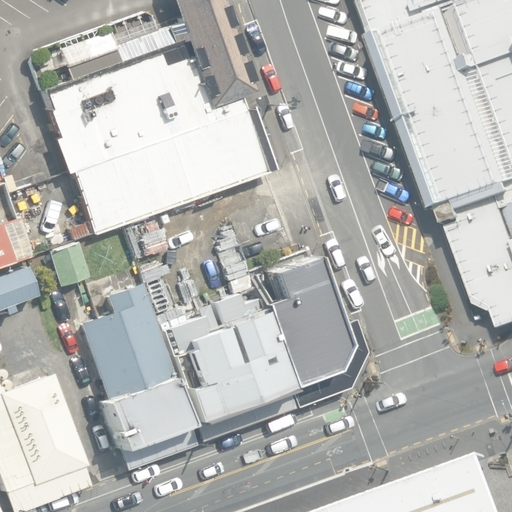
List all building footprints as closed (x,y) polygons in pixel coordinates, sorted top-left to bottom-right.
[(70,240),(268,167),(245,107),(240,109),(235,95),(248,90),(236,55),(218,0),(163,0),(177,36),(117,58),(110,39),(58,58),(66,80),(35,91),(52,137),(47,139),(60,176),(65,174),(83,222),(65,228),(70,240)] [(511,0),(365,0),(358,3),(351,5),(358,27),(367,24),(430,211),(436,209),(443,226),(447,225),(461,267),(475,305),(488,311),(491,312),(497,329),(511,323),(511,0)] [(0,222),(0,266),(10,263),(9,259),(23,254),(12,218),(0,222)] [(43,252),(57,287),(85,277),(71,241),(43,252)] [(255,304),(257,311),(286,387),(292,405),(293,407),(345,389),(347,384),(354,367),(361,351),(350,319),(338,323),(334,324),(310,255),(264,271),(274,297),(255,304)] [(0,272),(0,312),(0,313),(9,309),(6,303),(29,294),(18,266),(0,272)] [(119,466),(121,470),(191,445),(189,441),(133,283),(102,295),(108,311),(75,323),(103,400),(96,402),(119,466)] [(196,438),(199,446),(288,413),(286,407),(280,391),(283,390),(249,298),(239,302),(235,293),(193,309),(196,317),(157,331),(196,438)] [(0,492),(5,507),(7,511),(15,511),(85,485),(83,479),(78,465),(81,464),(46,372),(0,389),(0,492)] [(501,511),(483,459),(482,456),(327,511),(501,511)]
